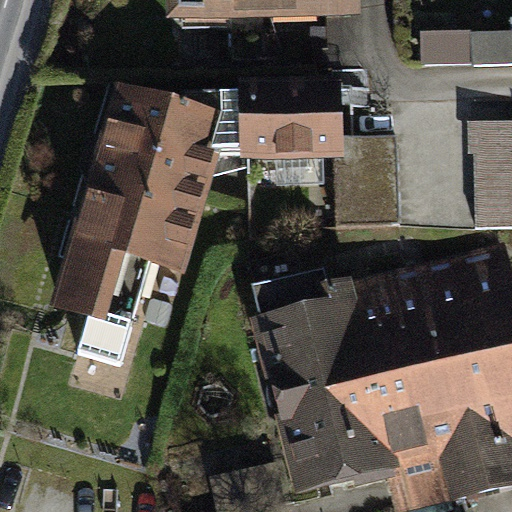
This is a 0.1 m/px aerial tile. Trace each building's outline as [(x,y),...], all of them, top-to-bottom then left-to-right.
[(174,0),(175,13),(353,9),(352,0),(174,0)] [(511,63),(511,34),(423,36),(424,66),(511,63)] [(184,95),(180,113),(221,124),(212,154),(247,153),(247,156),(336,153),(337,227),(399,226),(396,137),(337,139),(334,90),(245,91),(245,94),(184,95)] [(180,113),(123,96),(62,307),(132,327),(151,260),(179,269),(212,154),(221,124),(180,113)] [(511,196),(511,121),(468,123),(468,155),(474,155),(475,198),(511,196)] [(477,229),(511,228),(511,196),(475,198),(477,229)] [(322,275),(256,291),(303,484),(377,466),(380,477),(393,474),(391,463),(450,449),(461,497),(511,484),(511,308),(502,268),(347,305),(343,289),(327,292),(322,275)] [(260,511),(283,507),(276,469),(214,483),(220,511),(260,511)]
